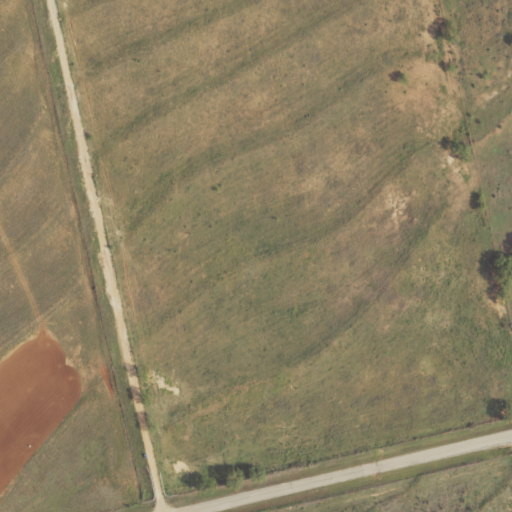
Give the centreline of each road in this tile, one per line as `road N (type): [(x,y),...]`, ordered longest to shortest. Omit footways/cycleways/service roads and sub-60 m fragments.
road 1 (residential): [(503,0),(511,90),(511,390)]
road 2 (residential): [(249,511),(511,456)]
